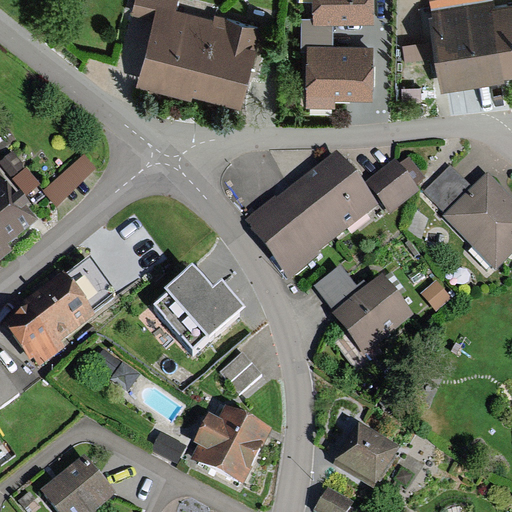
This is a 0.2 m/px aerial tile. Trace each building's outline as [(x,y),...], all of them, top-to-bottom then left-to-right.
[(239,102),(255,35),(170,15),(173,0),(138,0),(135,15),(156,20),(143,80),(239,102)] [(368,18),(368,0),(315,0),(316,18),(368,18)] [(511,72),(511,5),(487,9),(485,0),(436,0),(449,83),(511,72)] [(368,50),(310,49),(310,93),(367,93),(368,50)] [(0,169),(17,190),(29,180),(11,159),(0,168),(0,169)] [(81,160),(35,200),(48,215),(95,174),(81,160)] [(334,162),(251,227),(288,274),(381,202),(390,214),(414,195),(391,167),(358,192),(334,162)] [(450,171),(424,197),(495,270),(511,252),(511,199),(486,174),(471,187),(450,171)] [(0,256),(34,229),(0,186),(0,256)] [(216,289),(196,265),(156,302),(196,347),(242,306),(222,283),(216,289)] [(25,358),(109,303),(88,271),(4,327),(25,358)] [(340,273),(315,293),(363,355),(406,322),(379,286),(361,301),(340,273)] [(218,375),(234,394),(259,374),(243,355),(218,375)] [(114,363),(103,356),(94,371),(105,377),(114,363)] [(0,407),(19,394),(0,366),(0,407)] [(132,377),(122,370),(112,382),(122,390),(132,377)] [(190,466),(238,489),(260,442),(212,419),(190,466)] [(374,490),(392,461),(355,438),(337,467),(374,490)] [(93,511),(109,500),(82,465),(41,497),(52,511),(93,511)] [(345,511),(348,509),(327,496),(316,511),(345,511)]
